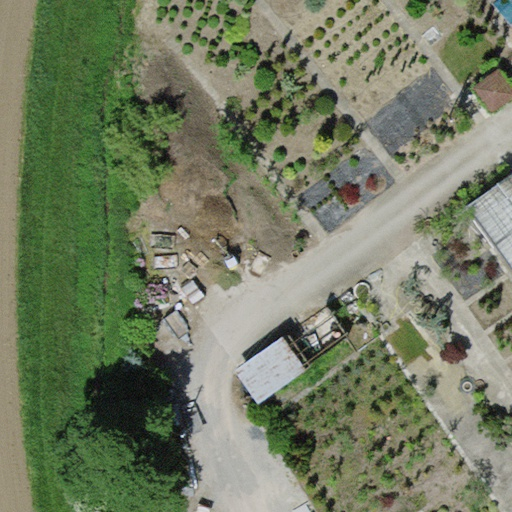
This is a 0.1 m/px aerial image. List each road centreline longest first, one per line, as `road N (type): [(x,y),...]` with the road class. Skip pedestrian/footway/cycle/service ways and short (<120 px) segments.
road 1 (residential): [(243,319),(511,123)]
road 2 (track): [(243,319),(245,491),(259,511)]
